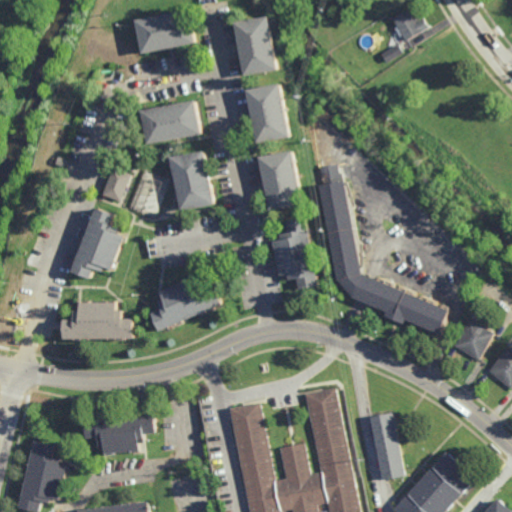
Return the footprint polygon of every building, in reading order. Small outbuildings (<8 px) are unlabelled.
[(419,23),(424,20),(431,30),(409,43),(412,49),(407,52),(402,45),(407,42),(404,38),(401,40),(396,31),(399,29),(394,21),(412,11),(419,23)] [(201,42),(147,53),(141,23),(164,18),(164,16),(170,14),(170,17),(195,12),(201,42)] [(250,74),(242,26),(277,20),(283,52),(279,52),(281,69),(250,74)] [(387,64),(383,56),(400,46),(404,54),(387,64)] [(287,104),(289,103),(290,111),(288,111),(292,137),(263,141),(254,86),(283,81),(287,104)] [(154,143),(147,107),(202,97),(209,132),(154,143)] [(186,210),(177,154),(212,149),(221,204),(186,210)] [(299,171),(302,171),(304,180),(301,181),(305,204),(275,210),(265,154),(295,149),(299,171)] [(342,173),(345,173),(346,180),(349,179),(365,275),(368,275),(454,311),(444,336),(409,321),(408,325),(388,316),(389,313),(356,298),(340,280),(324,184),(326,184),(323,167),(341,164),(342,173)] [(124,169),(124,168),(129,170),(129,171),(135,174),(124,202),(106,194),(118,166),(124,169)] [(116,224),(125,227),(122,233),(129,236),(116,269),(109,266),(107,272),(98,269),(94,279),(75,272),(79,261),(78,261),(84,245),(86,246),(92,230),(91,229),(97,214),(98,215),(102,206),(120,214),(116,224)] [(310,229),(312,228),(315,244),(313,244),(316,261),(318,261),(320,277),(319,278),(320,287),(301,290),(299,279),(290,281),(289,276),(285,276),(278,240),(283,239),(282,233),(290,232),(288,221),(308,217),(310,229)] [(201,284),(206,282),(210,290),(220,286),(227,305),(218,311),(217,309),(203,317),(202,315),(186,322),(187,324),(172,330),(171,328),(162,332),(155,314),(166,309),(162,301),(168,299),(165,291),(198,277),(201,284)] [(120,310),(127,310),(127,319),(138,319),(138,339),(128,339),(128,341),(111,341),(111,339),(94,339),(94,341),(77,341),(77,340),(68,340),(68,320),(79,319),(78,310),(84,310),(84,302),(120,302),(120,310)] [(483,362),(457,347),(473,320),(498,334),(483,362)] [(511,387),(493,372),(511,349),(511,387)] [(362,511),(330,511),(329,503),(318,505),(319,511),(296,511),(296,510),(286,511),(255,511),(236,408),(266,402),(281,481),(291,479),(285,447),(308,443),(313,474),(323,472),(308,394),(339,388),(362,511)] [(150,443),(145,444),(145,451),(109,453),(109,447),(103,447),(103,438),(91,438),(90,417),(159,412),(160,434),(149,434),(150,443)] [(385,481),(374,417),(398,413),(409,476),(385,481)] [(56,457),(64,459),(63,464),(72,466),(63,501),(55,499),(53,504),(45,502),(43,511),(39,511),(23,508),(25,499),(24,498),(27,482),(29,482),(33,466),(31,465),(35,450),(37,450),(39,441),(59,446),(56,457)] [(450,511),(400,511),(398,510),(451,452),(481,480),(450,511)] [(511,511),(490,511),(503,499),(511,507),(511,511)] [(85,511),(154,502),(155,511),(85,511)]
